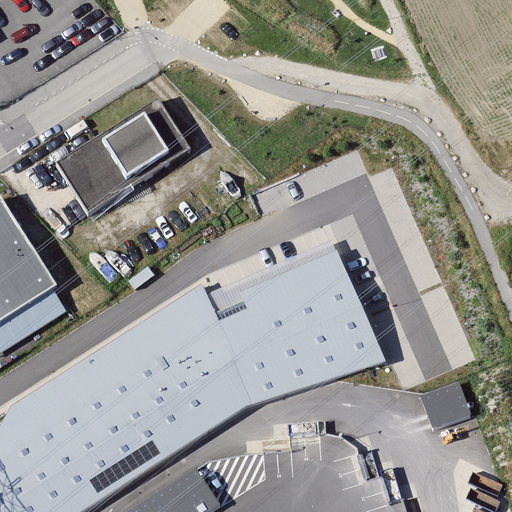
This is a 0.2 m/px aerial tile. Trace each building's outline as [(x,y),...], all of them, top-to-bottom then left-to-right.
[(160,103),(139,115),(170,165),(191,153),(160,103)] [(90,216),(170,165),(139,115),(59,166),(90,216)] [(0,202),(0,323),(55,288),(0,202)] [(14,405),(0,428),(0,511),(91,511),(248,412),(387,361),(340,250),(212,299),(206,278),(14,405)] [(437,430),(478,418),(467,382),(427,394),(437,430)] [(198,468),(131,511),(216,511),(223,507),(198,468)]
